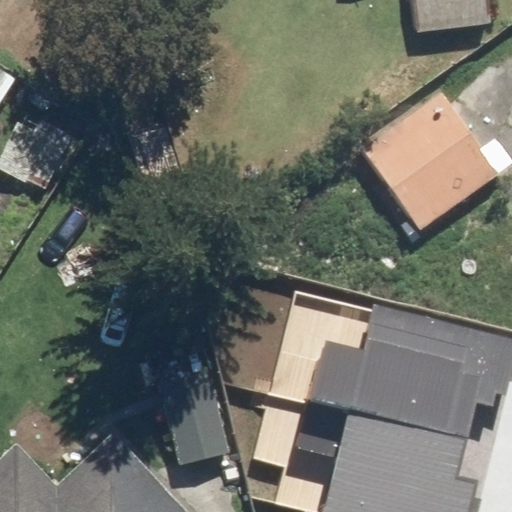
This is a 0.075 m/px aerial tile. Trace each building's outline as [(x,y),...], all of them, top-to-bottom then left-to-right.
[(489,0),(415,0),(418,27),(491,19),(489,0)] [(0,106),(20,77),(0,63),(0,106)] [(448,87),(364,145),(446,263),(473,245),(447,208),(504,169),(448,87)] [(76,135),(26,108),(0,155),(0,176),(41,199),(76,135)] [(511,257),(502,281),(511,284),(511,257)] [(292,334),(297,284),(258,280),(253,330),(292,334)] [(511,340),(467,332),(452,411),(511,421),(511,340)] [(164,383),(183,461),(232,449),(214,371),(164,383)] [(21,441),(0,460),(0,511),(194,511),(117,429),(60,482),(21,441)] [(327,498),(327,511),(465,511),(465,491),(327,498)]
